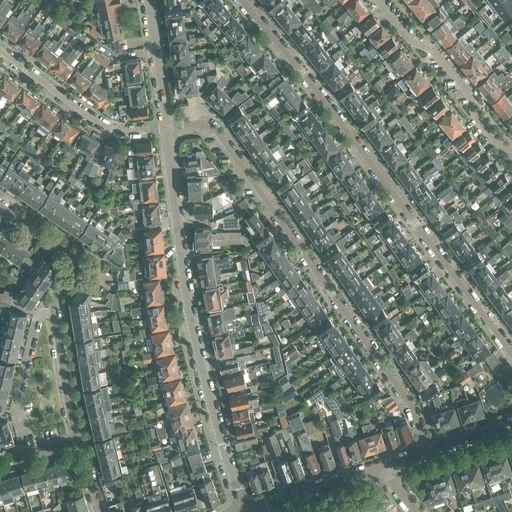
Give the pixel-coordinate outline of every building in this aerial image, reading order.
[(37,0),(34,0),(33,2),(41,8),(44,5),(42,3),(37,0)] [(96,0),(98,4),(97,4),(97,5),(98,5),(99,10),(98,10),(98,11),(99,10),(100,18),(103,17),(105,25),(101,26),(103,36),(107,35),(108,40),(120,37),(116,17),(123,15),(121,4),(122,4),(122,2),(121,2),(120,0),(96,0)] [(210,0),(203,6),(211,15),(223,4),(223,3),(223,2),(221,0),(210,0)] [(269,0),(265,3),(265,4),(266,5),(265,6),(267,8),(269,8),(272,12),(286,0),(269,0)] [(340,22),(341,21),(346,17),(363,3),(361,0),(360,0),(350,0),(344,5),(347,9),(336,18),(340,22)] [(414,10),(415,11),(428,0),(427,0),(410,0),(408,2),(411,6),(411,7),(413,10),(414,10)] [(422,19),(435,9),(428,0),(415,11),(416,12),(415,12),(418,16),(419,15),(422,19)] [(497,10),(509,0),(491,0),(490,1),(497,10)] [(511,0),(509,0),(497,10),(503,19),(511,12),(511,0)] [(309,1),(305,4),(313,14),(317,10),(309,1)] [(180,2),(164,5),(166,16),(182,13),(180,2)] [(0,26),(7,17),(5,16),(11,8),(5,3),(0,10),(0,26)] [(367,6),(365,6),(363,3),(346,17),(349,21),(354,17),(358,22),(370,11),(369,10),(369,9),(367,6)] [(223,4),(211,15),(218,23),(230,12),(227,9),(227,7),(225,5),(224,4),(223,4)] [(281,23),(293,12),(286,4),(274,14),(277,18),(277,19),(279,22),(281,22),(281,23)] [(343,4),(334,12),(337,16),(347,9),(343,4)] [(439,7),(422,21),(430,30),(447,16),(439,7)] [(309,9),(302,14),(306,18),(307,17),(312,13),(309,9)] [(4,32),(4,34),(7,36),(24,13),(21,11),(16,18),(12,15),(10,19),(9,18),(0,30),(4,32)] [(49,15),(58,21),(61,18),(52,11),(49,15)] [(191,15),(195,20),(200,17),(195,12),(191,15)] [(301,21),(293,12),(281,23),(282,23),(281,25),(283,27),(285,28),(288,31),(301,21)] [(24,13),(7,36),(11,39),(12,38),(16,41),(24,29),(23,29),(25,24),(30,17),(24,13)] [(220,25),(227,33),(239,23),(239,22),(239,21),(237,18),(235,18),(232,14),(220,25)] [(378,19),(376,19),(372,14),(357,27),(360,31),(363,29),(368,34),(380,24),(379,23),(379,21),(378,19)] [(438,38),(438,39),(464,18),(461,14),(452,22),(451,21),(447,25),(444,21),(432,31),(435,35),(434,35),(437,39),(438,38)] [(167,29),(184,27),(182,16),(166,18),(167,22),(166,23),(167,29)] [(70,24),(62,18),(59,22),(67,28),(70,24)] [(458,29),(466,21),(464,18),(438,39),(438,40),(441,44),(442,43),(445,47),(457,37),(453,33),(458,29)] [(480,21),(473,26),(480,34),(486,29),(480,21)] [(21,46),(24,49),(42,25),(37,22),(32,29),(29,27),(17,42),(21,45),(21,46)] [(71,23),(66,30),(74,36),(79,29),(71,23)] [(239,23),(227,33),(234,42),(247,31),(244,28),(244,26),(242,23),(240,24),(239,23)] [(297,42),(309,31),(302,23),(290,33),(293,37),(292,38),(295,41),(296,41),(297,42)] [(28,51),(29,51),(33,54),(41,42),(36,38),(45,27),(42,25),(24,49),(28,51)] [(369,51),(374,48),(389,35),(386,31),(386,30),(384,27),(383,27),(382,26),(370,36),(374,41),(366,48),(369,51)] [(98,38),(102,33),(93,27),(90,32),(98,38)] [(186,38),(184,27),(167,29),(169,36),(170,40),(186,38)] [(80,29),(76,34),(84,40),(88,35),(80,29)] [(96,41),(98,38),(87,30),(84,33),(96,41)] [(336,42),(339,39),(331,30),(328,32),(336,42)] [(490,38),(494,35),(491,30),(486,34),(490,38)] [(316,40),(309,31),(297,42),(298,42),(297,44),(299,47),(301,47),(304,50),(316,40)] [(507,32),(501,37),(506,42),(511,37),(507,32)] [(248,33),(236,44),(243,52),(255,42),(255,41),(255,39),(253,37),(251,37),(248,33)] [(396,41),(394,41),(391,37),(379,47),(382,51),(379,53),(383,59),(398,46),(398,45),(398,44),(396,41)] [(341,38),(337,42),(345,52),(350,49),(341,38)] [(452,55),(453,56),(469,43),(466,39),(461,43),(458,38),(446,48),(449,52),(449,53),(451,56),(452,55)] [(38,59),(41,61),(57,41),(54,39),(51,42),(48,39),(44,44),(43,43),(34,55),(38,57),(38,59)] [(88,53),(104,66),(114,53),(98,40),(88,53)] [(170,47),(171,54),(188,51),(186,40),(170,43),(171,47),(170,47)] [(312,60),(312,61),(325,51),(321,45),(322,44),(320,40),(305,52),(309,56),(308,58),(310,60),(312,60)] [(57,41),(41,61),(44,64),(46,64),(49,67),(58,55),(54,52),(60,44),(57,41)] [(256,42),(255,42),(243,52),(250,61),(262,51),(260,47),(260,45),(257,42),(256,42)] [(459,64),(471,54),(475,51),(469,43),(453,56),(453,57),(452,57),(455,61),(456,60),(459,64)] [(503,45),(494,52),(502,62),(511,55),(510,54),(503,45)] [(76,50),(58,74),(61,77),(63,77),(66,79),(75,68),(70,64),(81,50),(79,47),(76,50)] [(55,72),(58,74),(76,50),(73,48),(64,60),(60,56),(51,68),(54,70),(55,72)] [(337,58),(344,52),(341,48),(334,54),(337,58)] [(366,54),(369,51),(366,48),(359,53),(363,57),(366,54)] [(369,58),(377,52),(374,48),(369,51),(366,54),(369,58)] [(391,70),(394,66),(407,56),(406,55),(406,54),(404,52),(403,51),(400,48),(383,61),(391,70)] [(483,54),(483,53),(479,48),(475,51),(471,54),(473,55),(460,66),(463,70),(462,70),(466,74),(467,74),(480,64),(484,60),(486,58),(483,54)] [(174,65),(190,62),(188,51),(171,54),(172,61),(173,61),(174,65)] [(332,60),(325,51),(312,61),(313,62),(313,63),(315,66),(316,66),(319,70),(332,60)] [(252,63),(259,71),(271,61),(271,59),(269,56),(267,56),(264,52),(252,63)] [(407,57),(407,56),(394,66),(391,70),(398,78),(414,65),(411,61),(411,60),(409,57),(407,57)] [(125,72),(141,70),(141,69),(142,69),(142,63),(141,63),(140,59),(124,61),(113,65),(113,68),(125,66),(125,72)] [(484,60),(480,64),(467,74),(468,75),(467,76),(470,80),(471,79),(474,83),(487,72),(488,74),(493,70),(484,60)] [(221,61),(215,62),(217,74),(219,70),(224,63),(221,61)] [(271,61),(259,71),(266,80),(278,70),(275,66),(276,64),(274,62),(272,62),(271,61)] [(328,80),(341,70),(334,61),(321,71),(324,75),(324,77),(325,79),(327,79),(328,80)] [(235,67),(239,71),(245,66),(242,62),(235,67)] [(94,63),(90,67),(75,87),(78,90),(79,90),(83,92),(92,81),(87,77),(97,65),(94,63)] [(75,87),(90,67),(87,65),(81,73),(77,69),(68,81),(71,83),(71,85),(75,87)] [(174,68),(176,79),(194,77),(196,76),(194,65),(174,68)] [(249,71),(245,66),(239,71),(243,76),(249,71)] [(345,66),(341,70),(328,80),(328,81),(328,83),(330,85),(332,85),(335,89),(348,79),(345,76),(350,72),(345,66)] [(403,77),(410,86),(422,75),(422,74),(422,73),(420,71),(418,70),(415,67),(403,77)] [(482,94),(482,93),(483,94),(506,75),(511,71),(508,67),(497,76),(494,72),(489,76),(477,86),(480,89),(479,90),(482,94)] [(511,69),(511,71),(506,75),(483,94),(483,95),(486,98),(489,101),(502,91),(498,87),(511,75),(511,69)] [(142,71),(141,70),(125,72),(120,73),(122,81),(127,83),(143,81),(142,76),(143,76),(143,70),(142,71)] [(219,70),(217,74),(213,80),(218,83),(223,75),(224,73),(219,70)] [(369,70),(364,75),(369,81),(372,78),(373,75),(369,70)] [(280,72),(267,82),(274,90),(287,80),(286,79),(287,78),(285,75),(283,75),(280,72)] [(211,83),(213,80),(217,74),(198,76),(196,76),(194,77),(176,79),(176,81),(175,81),(176,89),(177,89),(178,98),(187,96),(187,97),(193,96),(200,95),(209,81),(211,83)] [(8,78),(4,75),(0,79),(0,98),(3,94),(13,81),(12,81),(12,79),(9,77),(8,78)] [(227,81),(227,79),(223,75),(218,83),(222,87),(227,81)] [(426,80),(427,79),(425,76),(423,76),(422,75),(410,86),(415,91),(410,95),(414,99),(419,96),(417,94),(429,84),(426,80)] [(278,95),(281,99),(294,89),(293,88),(294,87),(291,84),(290,84),(287,80),(274,90),(262,100),(266,105),(278,95)] [(13,82),(13,81),(3,94),(8,98),(6,101),(10,104),(21,88),(18,85),(17,84),(15,82),(13,82)] [(90,98),(99,105),(104,109),(110,101),(106,98),(105,88),(103,88),(94,81),(84,93),(85,94),(84,95),(89,99),(90,98)] [(342,99),(343,100),(356,90),(349,81),(336,91),(339,95),(339,97),(341,99),(342,99)] [(378,81),(372,85),(379,94),(385,90),(378,81)] [(255,91),(260,87),(256,82),(251,86),(255,91)] [(129,96),(145,93),(143,83),(127,85),(129,96)] [(218,83),(217,85),(206,98),(210,101),(210,103),(212,105),(214,105),(215,106),(226,93),(221,88),(222,87),(218,83)] [(263,91),(260,87),(255,91),(259,95),(263,91)] [(432,87),(419,98),(427,107),(428,106),(440,97),(439,96),(439,94),(437,92),(435,91),(432,87)] [(22,109),(32,96),(31,95),(31,94),(28,92),(27,92),(23,89),(11,105),(15,108),(17,105),(22,109)] [(286,112),(290,109),(302,99),(299,96),(300,94),(297,91),(296,91),(294,89),(281,99),(286,105),(282,108),(286,112)] [(364,101),(356,90),(343,100),(346,104),(345,106),(347,108),(349,108),(351,110),(364,101)] [(387,96),(391,101),(399,94),(395,90),(387,96)] [(231,98),(226,93),(215,106),(215,108),(218,110),(220,110),(224,113),(231,106),(232,107),(248,96),(246,92),(241,95),(237,91),(231,98)] [(496,110),(497,111),(511,98),(511,92),(507,97),(503,93),(491,103),(493,106),(493,108),(495,110),(496,110)] [(147,104),(145,93),(129,96),(131,107),(147,104)] [(32,96),(22,109),(19,113),(28,119),(41,102),(37,100),(37,98),(34,96),(32,96)] [(230,124),(231,124),(232,125),(247,114),(243,109),(252,102),(249,98),(225,115),(228,119),(227,121),(230,124)] [(429,108),(428,106),(427,107),(421,112),(426,117),(432,112),(436,117),(449,107),(448,106),(449,106),(445,102),(444,102),(441,98),(429,108)] [(511,98),(497,111),(497,113),(499,115),(500,115),(503,118),(511,111),(511,98)] [(302,99),(290,109),(297,118),(309,108),(306,104),(307,103),(305,100),(303,100),(302,99)] [(368,106),(364,101),(351,110),(351,111),(351,113),(353,115),(354,115),(357,119),(370,110),(373,108),(370,105),(368,106)] [(398,110),(393,103),(389,106),(394,113),(398,110)] [(37,120),(41,123),(51,110),(50,110),(50,108),(47,106),(46,106),(42,104),(29,120),(34,124),(37,120)] [(147,106),(126,109),(119,110),(120,115),(126,114),(127,119),(148,116),(147,106)] [(281,116),(274,107),(269,110),(276,120),(281,116)] [(445,130),(458,119),(457,118),(457,116),(455,114),(454,114),(450,109),(437,120),(436,118),(427,126),(430,130),(434,126),(435,127),(440,123),(445,130)] [(53,110),(51,111),(51,110),(41,123),(38,127),(46,133),(49,131),(60,117),(56,114),(56,112),(53,110)] [(314,114),(311,110),(298,120),(294,123),(300,131),(304,129),(317,119),(317,118),(317,117),(315,114),(314,114)] [(377,119),(370,110),(357,119),(358,120),(358,122),(360,125),(361,125),(364,128),(377,119)] [(238,133),(239,134),(252,125),(248,119),(251,117),(248,113),(247,114),(232,125),(235,129),(234,130),(236,133),(238,133)] [(266,120),(264,116),(255,123),(257,126),(266,120)] [(398,120),(396,116),(387,123),(390,126),(398,120)] [(400,119),(405,125),(410,122),(405,116),(400,119)] [(52,131),(61,137),(70,124),(69,124),(69,122),(66,120),(65,120),(61,118),(52,131)] [(277,121),(284,130),(288,126),(282,118),(277,121)] [(317,119),(304,129),(311,138),(324,128),(321,124),(322,123),(320,120),(318,120),(317,119)] [(459,120),(458,119),(445,130),(450,136),(444,141),(443,144),(446,148),(455,141),(453,139),(466,128),(462,124),(462,122),(461,120),(459,120)] [(372,139),(385,130),(379,121),(366,130),(368,134),(368,136),(370,138),(372,139)] [(412,124),(410,122),(405,125),(407,128),(413,135),(418,132),(412,124)] [(62,148),(67,151),(71,145),(70,144),(79,130),(75,128),(75,126),(72,124),(71,125),(70,124),(61,137),(67,142),(62,148)] [(245,143),(245,144),(259,134),(252,125),(239,134),(241,138),(241,140),(243,143),(245,143)] [(295,135),(288,126),(284,130),(291,139),(295,135)] [(394,137),(395,138),(398,135),(400,134),(403,132),(400,129),(392,134),(394,137)] [(312,140),(319,149),(332,139),(332,138),(332,137),(330,134),(329,134),(325,130),(312,140)] [(392,139),(385,130),(372,139),(373,140),(372,142),(374,144),(376,145),(379,148),(392,139)] [(470,131),(468,131),(468,130),(452,143),(460,152),(475,140),(472,135),(472,134),(470,131)] [(8,136),(13,140),(17,135),(11,131),(8,136)] [(83,151),(90,137),(90,136),(89,135),(86,133),(85,134),(81,131),(73,146),(71,145),(67,151),(72,154),(76,147),(83,151)] [(251,152),(252,153),(265,143),(261,137),(264,135),(262,132),(259,134),(245,144),(248,148),(248,149),(250,152),(251,152)] [(46,142),(51,135),(49,133),(43,140),(46,142)] [(17,135),(13,140),(19,144),(22,139),(17,135)] [(91,137),(90,137),(83,151),(92,156),(100,142),(96,140),(95,138),(93,137),(91,137)] [(2,144),(6,147),(10,141),(6,138),(2,144)] [(299,148),(305,144),(307,142),(303,138),(295,143),(299,148)] [(332,139),(319,149),(326,158),(339,148),(336,144),(336,142),(335,140),(333,140),(332,139)] [(10,141),(6,147),(15,153),(19,147),(10,141)] [(387,159),(400,150),(404,147),(401,143),(398,143),(396,145),(394,141),(381,150),(383,154),(383,156),(385,158),(387,159)] [(466,168),(470,165),(483,154),(481,153),(484,150),(481,146),(481,144),(479,142),(477,142),(476,141),(460,155),(467,163),(464,165),(466,168)] [(153,150),(153,147),(152,146),(151,142),(132,144),(132,143),(128,143),(128,147),(131,147),(132,148),(133,148),(133,155),(152,152),(152,151),(153,150)] [(256,158),(259,162),(272,153),(275,151),(273,147),(270,149),(265,143),(252,153),(252,154),(252,155),(254,158),(256,158)] [(431,143),(425,146),(430,157),(436,155),(431,143)] [(33,155),(36,150),(28,144),(24,148),(33,155)] [(308,148),(305,144),(299,148),(302,153),(308,148)] [(421,149),(418,145),(407,154),(410,158),(421,149)] [(108,171),(117,149),(109,146),(108,149),(104,148),(99,161),(103,163),(101,168),(108,171)] [(417,153),(420,158),(425,154),(421,149),(417,153)] [(327,160),(334,169),(347,159),(346,158),(347,157),(345,154),(343,154),(340,150),(327,160)] [(394,168),(407,159),(400,150),(387,159),(388,160),(387,162),(389,165),(391,165),(394,168)] [(197,158),(185,159),(186,170),(215,166),(211,161),(208,161),(207,159),(205,160),(205,155),(202,151),(196,152),(197,158)] [(483,154),(470,165),(475,170),(471,173),(474,177),(493,161),(490,157),(490,155),(488,153),(486,153),(485,152),(483,154)] [(262,168),(265,172),(279,162),(282,160),(279,157),(276,159),(272,153),(259,162),(259,163),(259,165),(261,168),(262,168)] [(138,167),(154,165),(154,164),(155,163),(154,160),(153,159),(152,154),(127,157),(128,162),(137,161),(138,167)] [(431,160),(440,171),(445,167),(436,156),(431,160)] [(1,164),(0,163),(0,174),(9,161),(5,158),(1,164)] [(119,164),(118,158),(114,159),(110,170),(114,169),(113,165),(119,164)] [(334,169),(341,178),(354,168),(351,164),(351,162),(350,160),(348,160),(347,159),(334,169)] [(269,177),(272,181),(285,172),(288,169),(286,166),(282,160),(279,162),(265,172),(266,172),(265,174),(267,177),(269,177)] [(84,172),(88,174),(93,162),(89,161),(84,172)] [(402,179),(415,170),(408,161),(395,170),(398,174),(398,176),(400,179),(402,179)] [(93,162),(88,174),(93,176),(98,164),(93,162)] [(482,183),(478,186),(482,191),(491,183),(490,182),(502,172),(499,168),(499,167),(496,163),(495,163),(494,162),(482,173),(477,177),(482,183)] [(305,165),(302,171),(304,173),(311,168),(307,163),(305,165)] [(154,166),(154,165),(138,167),(139,178),(155,176),(154,171),(155,170),(155,167),(154,166)] [(318,173),(322,170),(319,165),(314,169),(318,173)] [(4,184),(8,187),(18,173),(8,167),(0,178),(0,182),(4,185),(4,184)] [(215,176),(220,174),(216,168),(207,169),(207,176),(215,176)] [(21,170),(18,173),(8,187),(9,188),(9,189),(13,192),(14,191),(18,194),(27,180),(30,176),(21,169),(21,170)] [(105,183),(115,182),(114,169),(110,170),(105,183)] [(288,169),(285,172),(272,181),(272,182),(272,183),(274,187),(276,187),(279,191),(296,178),(289,169),(288,169)] [(312,170),(308,173),(315,182),(319,179),(312,170)] [(342,180),(349,189),(362,179),(361,178),(362,177),(360,174),(358,174),(355,170),(342,180)] [(422,179),(415,170),(402,179),(403,180),(402,181),(404,184),(406,185),(409,188),(422,179)] [(424,177),(425,178),(430,174),(431,173),(429,170),(422,175),(424,177)] [(507,176),(506,177),(504,174),(476,196),(479,200),(493,188),(496,192),(510,181),(509,180),(510,180),(507,176)] [(72,175),(68,180),(74,184),(77,179),(72,175)] [(186,176),(187,187),(206,187),(207,187),(207,180),(205,180),(204,176),(186,176)] [(140,190),(156,189),(156,188),(157,188),(157,183),(156,183),(155,178),(139,180),(140,190)] [(226,191),(231,189),(224,179),(219,181),(226,191)] [(362,179),(349,189),(356,198),(369,188),(366,184),(366,182),(364,180),(363,180),(362,179)] [(27,200),(37,186),(27,180),(18,194),(19,194),(18,195),(23,198),(23,197),(27,200)] [(454,180),(450,183),(453,188),(458,193),(462,190),(454,180)] [(415,199),(417,199),(430,190),(434,187),(430,181),(426,184),(423,181),(410,190),(413,194),(413,196),(415,199)] [(511,183),(511,182),(487,202),(490,206),(501,197),(504,201),(511,194),(511,183)] [(286,202),(287,202),(300,193),(294,183),(280,193),(283,197),(283,199),(285,202),(286,202)] [(52,189),(58,193),(62,189),(56,184),(52,189)] [(335,186),(334,184),(329,188),(336,198),(342,194),(340,190),(338,191),(334,187),(335,186)] [(450,185),(437,194),(440,198),(453,188),(450,185)] [(47,193),(37,186),(27,200),(28,201),(28,202),(32,205),(33,204),(37,207),(47,193)] [(206,187),(187,187),(187,198),(203,198),(203,191),(207,191),(206,187)] [(156,190),(156,189),(140,190),(141,198),(138,199),(139,202),(157,200),(157,196),(158,194),(158,191),(156,190)] [(235,198),(231,189),(226,191),(217,195),(221,204),(235,198)] [(361,211),(364,209),(377,199),(377,197),(375,194),(373,194),(370,190),(357,200),(355,203),(361,211)] [(437,199),(430,190),(417,199),(418,200),(417,202),(420,205),(421,205),(424,208),(437,199)] [(469,201),(462,190),(458,193),(466,203),(469,201)] [(293,211),(294,212),(307,202),(303,196),(306,194),(303,191),(300,193),(287,202),(290,207),(290,208),(291,211),(293,211)] [(452,197),(448,192),(442,197),(446,202),(452,197)] [(44,212),(49,215),(58,201),(49,194),(39,208),(40,209),(39,210),(44,213),(44,212)] [(319,199),(317,196),(310,200),(313,204),(319,199)] [(511,197),(506,202),(511,208),(500,218),(505,224),(511,217),(511,213),(511,212),(511,197)] [(242,209),(249,204),(244,198),(237,203),(242,209)] [(201,202),(201,204),(194,204),(194,209),(193,209),(193,214),(195,214),(195,216),(213,216),(212,202),(207,202),(206,199),(201,202)] [(378,200),(377,199),(364,209),(368,214),(365,216),(368,220),(384,208),(381,205),(381,203),(379,200),(378,200)] [(68,208),(58,201),(49,215),(49,216),(53,219),(54,219),(58,222),(68,208)] [(438,201),(425,210),(428,214),(428,216),(430,219),(432,219),(432,220),(445,210),(438,201)] [(143,215),(159,213),(159,212),(160,211),(160,208),(158,206),(158,202),(142,204),(139,205),(139,203),(133,204),(133,210),(142,209),(143,215)] [(299,220),(300,221),(314,212),(307,202),(294,212),(297,216),(296,218),(298,220),(299,220)] [(117,206),(104,207),(116,217),(118,217),(117,206)] [(245,207),(237,213),(237,216),(238,220),(248,213),(245,207)] [(63,225),(67,228),(77,214),(68,208),(58,222),(59,222),(58,223),(63,226),(63,225)] [(304,226),(307,231),(320,221),(333,212),(331,208),(321,215),(317,209),(314,212),(300,221),(301,222),(300,224),(302,226),(304,226)] [(385,210),(372,220),(379,229),(392,220),(391,219),(392,217),(390,214),(388,214),(385,210)] [(450,216),(445,210),(432,220),(432,222),(434,225),(436,225),(439,229),(454,217),(452,214),(450,216)] [(237,213),(237,211),(216,220),(216,229),(239,228),(237,216),(237,213)] [(247,225),(254,234),(254,235),(265,227),(258,217),(258,215),(256,212),(254,212),(254,211),(246,217),(250,223),(247,225)] [(159,214),(159,213),(143,215),(144,226),(160,224),(160,219),(161,218),(161,215),(159,214)] [(461,213),(460,214),(455,218),(457,221),(464,217),(461,213)] [(77,235),(87,221),(77,214),(67,228),(68,229),(72,232),(73,232),(77,235)] [(486,219),(483,215),(478,219),(481,223),(486,219)] [(310,236),(313,240),(327,230),(337,224),(334,220),(324,227),(320,221),(307,231),(307,233),(309,236),(310,236)] [(445,239),(447,239),(447,240),(464,227),(461,223),(458,224),(457,224),(454,220),(440,231),(443,234),(443,236),(445,239)] [(85,240),(89,243),(99,229),(89,222),(79,236),(80,237),(80,238),(84,241),(85,240)] [(381,231),(387,240),(400,231),(400,230),(400,228),(398,226),(397,226),(394,222),(381,231)] [(267,226),(266,225),(265,227),(254,235),(254,234),(252,236),(259,246),(273,235),(270,230),(270,229),(268,226),(267,226)] [(367,232),(363,225),(358,228),(363,234),(367,232)] [(491,225),(486,229),(492,236),(497,232),(491,225)] [(161,233),(161,228),(140,230),(142,242),(144,241),(162,239),(162,238),(163,237),(163,234),(161,233)] [(195,228),(195,239),(217,238),(217,239),(241,238),(241,236),(240,232),(216,232),(217,234),(211,234),(211,228),(195,228)] [(1,229),(0,230),(0,229),(0,249),(9,236),(5,233),(5,232),(1,229)] [(108,236),(99,229),(89,243),(89,244),(93,248),(94,247),(98,250),(108,236)] [(317,245),(320,250),(341,235),(338,231),(331,236),(327,230),(313,240),(314,241),(314,242),(315,245),(317,245)] [(400,231),(387,240),(394,249),(407,240),(404,236),(405,234),(403,232),(401,232),(400,231)] [(455,251),(468,241),(462,232),(449,242),(452,246),(451,248),(453,250),(455,250),(455,251)] [(348,239),(345,235),(338,240),(341,244),(342,243),(348,239)] [(10,236),(9,236),(0,249),(0,250),(9,256),(19,242),(14,239),(15,239),(10,236)] [(98,250),(97,251),(107,257),(108,257),(107,256),(115,246),(117,243),(108,236),(98,250)] [(217,238),(195,239),(196,250),(211,250),(211,245),(223,245),(228,243),(242,243),(242,241),(241,238),(217,239),(217,238)] [(273,238),(259,248),(266,258),(280,248),(279,247),(280,246),(278,243),(276,242),(273,238)] [(494,238),(483,246),(484,247),(486,246),(487,246),(489,245),(492,245),(493,245),(495,244),(497,242),(494,238)] [(163,241),(162,240),(162,239),(144,241),(144,248),(146,248),(147,253),(163,251),(163,245),(164,244),(163,241)] [(125,258),(120,254),(122,251),(121,249),(123,246),(123,242),(120,240),(117,243),(115,246),(107,256),(108,257),(120,265),(121,263),(122,263),(123,262),(122,262),(125,258)] [(326,260),(328,260),(328,261),(342,252),(345,250),(346,249),(342,243),(341,244),(338,240),(335,242),(322,252),(325,256),(324,258),(326,260)] [(475,250),(468,241),(455,251),(456,252),(456,254),(458,256),(459,256),(462,260),(475,250)] [(19,242),(9,256),(18,263),(28,249),(24,246),(24,245),(20,242),(19,243),(19,242)] [(409,242),(396,251),(402,260),(415,251),(415,250),(415,248),(414,246),(412,246),(409,242)] [(347,253),(356,247),(355,244),(354,243),(346,249),(345,250),(347,253)] [(268,262),(272,267),(287,257),(286,257),(287,255),(284,252),(283,252),(280,248),(266,258),(262,261),(264,264),(268,262)] [(381,261),(385,258),(378,248),(373,251),(381,261)] [(468,268),(471,271),(484,262),(483,261),(489,256),(488,257),(481,248),(476,252),(476,253),(464,262),(465,263),(464,265),(466,268),(468,268)] [(335,270),(335,271),(349,261),(345,255),(347,253),(345,250),(342,252),(328,261),(331,265),(331,267),(333,270),(335,270)] [(258,254),(256,251),(249,255),(252,259),(258,254)] [(416,252),(415,251),(402,260),(409,269),(422,260),(419,256),(420,254),(418,252),(416,252)] [(166,259),(164,258),(163,252),(145,255),(143,256),(144,260),(145,259),(146,266),(165,264),(165,263),(166,262),(166,259)] [(198,266),(199,266),(199,267),(225,263),(230,262),(229,256),(224,257),(224,258),(220,259),(219,254),(198,257),(198,262),(197,262),(198,266)] [(352,259),(354,262),(361,258),(359,254),(352,259)] [(30,259),(31,258),(26,255),(23,260),(33,267),(36,263),(30,259)] [(381,261),(383,264),(390,259),(388,256),(385,258),(381,261)] [(497,260),(494,256),(487,261),(490,265),(497,260)] [(287,257),(272,267),(279,277),(293,267),(293,266),(293,265),(291,262),(290,261),(287,257)] [(43,259),(36,269),(51,279),(54,275),(55,275),(58,271),(57,270),(58,269),(49,264),(50,263),(45,260),(43,259)] [(341,279),(342,280),(355,270),(351,264),(354,262),(352,259),(349,261),(335,271),(338,275),(337,276),(339,279),(341,279)] [(225,263),(199,267),(201,277),(221,273),(220,268),(226,267),(226,268),(231,267),(230,262),(225,263)] [(428,266),(426,263),(425,263),(424,262),(411,271),(418,281),(431,271),(428,268),(428,266)] [(358,268),(361,272),(368,267),(365,263),(358,268)] [(144,267),(145,278),(166,275),(166,271),(167,270),(166,266),(165,265),(165,264),(146,266),(144,267)] [(479,282),(492,273),(485,264),(472,273),(475,278),(475,279),(477,282),(479,282)] [(282,281),(286,286),(300,276),(300,274),(298,271),(296,271),(293,267),(279,277),(269,284),(271,287),(273,287),(282,281)] [(392,268),(388,271),(395,281),(399,278),(392,268)] [(51,279),(36,269),(29,278),(44,289),(47,284),(48,285),(51,280),(50,280),(51,279)] [(7,279),(8,278),(10,274),(4,270),(1,274),(7,279)] [(346,289),(348,289),(362,280),(355,270),(342,280),(345,284),(344,286),(346,289)] [(501,280),(502,281),(507,277),(511,274),(508,271),(500,277),(499,276),(496,278),(492,273),(479,282),(480,283),(479,285),(481,288),(483,288),(486,291),(501,280)] [(202,282),(202,287),(219,284),(218,279),(233,277),(232,272),(221,273),(201,277),(201,278),(200,278),(201,282),(202,282)] [(253,272),(251,273),(253,281),(259,276),(258,275),(253,272)] [(11,273),(10,274),(8,278),(14,282),(18,278),(11,273)] [(419,283),(426,292),(439,282),(438,282),(439,280),(437,278),(435,278),(432,273),(419,283)] [(511,273),(511,274),(507,277),(502,281),(504,284),(509,281),(509,280),(511,277),(511,273)] [(288,290),(292,296),(307,285),(306,285),(307,283),(305,280),(303,280),(300,276),(286,286),(277,292),(280,296),(288,290)] [(352,295),(355,299),(369,289),(372,287),(366,277),(362,280),(348,289),(349,291),(349,292),(351,295),(352,295)] [(29,278),(23,288),(38,298),(39,295),(40,296),(45,290),(44,289),(29,278)] [(162,283),(160,284),(159,278),(143,281),(143,278),(137,279),(134,280),(135,286),(135,288),(143,286),(144,293),(163,290),(162,283)] [(135,286),(134,280),(131,280),(117,282),(118,289),(130,287),(135,286)] [(245,291),(252,290),(249,280),(243,281),(245,291)] [(414,281),(401,290),(404,293),(416,284),(414,281)] [(439,282),(426,292),(433,301),(446,291),(443,288),(443,286),(441,284),(440,283),(439,282)] [(507,293),(500,284),(487,294),(490,298),(490,299),(492,302),(494,302),(494,303),(507,293)] [(292,296),(299,305),(313,295),(313,294),(313,293),(311,289),(309,289),(307,285),(292,296)] [(82,286),(73,299),(74,302),(74,303),(89,300),(93,294),(96,296),(99,292),(92,287),(90,291),(82,286)] [(205,299),(205,300),(221,297),(219,290),(223,290),(223,286),(219,286),(203,289),(204,294),(203,295),(203,297),(205,299)] [(37,299),(38,298),(23,288),(18,294),(16,293),(14,296),(31,308),(34,303),(35,304),(38,300),(37,299)] [(359,304),(362,308),(375,299),(378,296),(376,293),(373,295),(369,289),(355,299),(355,301),(357,304),(359,304)] [(0,300),(11,304),(12,297),(11,296),(13,292),(11,291),(5,290),(2,293),(0,292),(0,300)] [(163,290),(144,293),(146,304),(163,302),(162,296),(164,296),(163,290)] [(507,293),(494,303),(494,305),(496,308),(498,308),(501,312),(511,303),(511,299),(511,298),(511,297),(511,291),(511,290),(507,293)] [(113,299),(112,293),(109,291),(101,304),(111,306),(113,299)] [(434,303),(441,312),(454,302),(453,302),(454,300),(452,298),(450,297),(447,293),(434,303)] [(301,309),(306,314),(320,304),(320,302),(318,299),(316,299),(313,295),(299,305),(291,311),(293,314),(301,309)] [(125,310),(122,297),(116,298),(118,308),(118,311),(125,310)] [(221,297),(205,300),(205,301),(204,302),(205,305),(206,306),(207,311),(223,307),(226,306),(225,302),(222,303),(221,297)] [(365,313),(368,318),(382,308),(375,299),(362,308),(362,309),(362,310),(364,313),(365,313)] [(72,314),(72,315),(90,312),(89,300),(74,303),(74,302),(70,303),(71,308),(70,308),(71,314),(72,314)] [(258,313),(269,308),(264,301),(255,302),(258,313)] [(454,302),(441,312),(447,321),(460,311),(458,308),(458,306),(456,304),(455,303),(454,302)] [(164,309),(163,303),(143,307),(141,306),(130,308),(131,315),(141,313),(148,313),(149,318),(167,315),(166,308),(164,309)] [(323,308),(320,304),(306,314),(312,324),(327,314),(326,313),(326,311),(324,308),(323,308)] [(509,323),(511,320),(511,306),(502,314),(505,317),(505,319),(507,322),(508,322),(509,323)] [(6,321),(24,326),(24,325),(26,324),(26,321),(25,319),(27,314),(0,307),(0,312),(3,314),(1,320),(6,321)] [(399,311),(396,307),(389,312),(392,315),(399,311)] [(263,324),(269,323),(265,315),(271,311),(269,308),(258,313),(258,314),(260,325),(261,325),(263,324)] [(386,314),(382,308),(368,318),(369,318),(368,320),(370,323),(372,322),(375,327),(392,315),(389,312),(386,314)] [(207,319),(208,321),(209,322),(210,323),(225,320),(223,309),(207,313),(208,317),(207,319)] [(73,325),(74,325),(74,326),(92,323),(91,316),(95,316),(94,311),(90,312),(72,315),(73,320),(72,320),(73,325)] [(393,317),(396,321),(403,316),(400,312),(393,317)] [(449,323),(456,332),(469,322),(468,322),(469,320),(467,318),(465,317),(462,313),(449,323)] [(258,314),(250,315),(253,326),(260,325),(258,314)] [(168,321),(167,315),(149,318),(145,319),(146,327),(150,326),(151,330),(168,327),(167,321),(168,321)] [(311,342),(316,339),(335,325),(332,321),(332,319),(330,317),(329,317),(328,316),(314,326),(318,332),(309,339),(311,342)] [(211,330),(212,334),(228,331),(232,330),(232,331),(241,329),(240,325),(233,326),(234,324),(233,320),(231,319),(225,320),(210,323),(210,325),(209,326),(209,329),(211,330)] [(288,319),(285,319),(281,321),(286,328),(291,324),(288,319)] [(383,339),(397,329),(390,319),(377,329),(380,333),(379,335),(381,338),(383,338),(383,339)] [(23,331),(24,326),(6,321),(3,333),(22,337),(21,336),(23,335),(24,332),(23,331)] [(131,333),(129,322),(121,324),(124,334),(131,333)] [(469,323),(469,322),(456,332),(451,336),(456,342),(456,343),(459,341),(460,343),(475,331),(473,328),(473,326),(471,323),(469,323)] [(75,337),(76,338),(98,334),(97,327),(96,323),(92,323),(74,326),(75,331),(73,331),(74,337),(75,337)] [(263,324),(265,333),(273,331),(269,323),(263,324)] [(256,337),(263,336),(261,325),(260,325),(254,326),(256,337)] [(316,339),(322,349),(327,345),(342,335),(339,331),(339,329),(337,326),(335,326),(335,325),(316,339)] [(406,334),(408,337),(418,330),(415,327),(406,334)] [(213,345),(215,346),(215,347),(234,343),(233,338),(245,335),(244,328),(241,329),(232,331),(231,334),(228,333),(212,336),(214,341),(213,343),(213,345)] [(153,337),(154,344),(171,340),(171,339),(172,338),(171,334),(169,333),(168,329),(150,333),(151,337),(153,337)] [(404,339),(397,329),(383,339),(384,339),(383,341),(386,344),(387,344),(390,348),(404,339)] [(398,359),(411,350),(415,347),(411,341),(420,334),(418,330),(408,337),(409,338),(392,350),(394,354),(394,356),(396,359),(398,359)] [(21,338),(22,337),(3,333),(2,337),(0,336),(0,343),(0,344),(18,348),(20,343),(21,343),(22,339),(21,338)] [(464,343),(471,352),(484,342),(483,342),(484,340),(482,337),(480,337),(477,333),(464,343)] [(327,345),(334,354),(348,344),(345,340),(346,338),(344,336),(342,336),(342,335),(327,345)] [(95,350),(100,349),(102,349),(100,337),(76,341),(77,346),(76,348),(77,351),(78,352),(78,353),(95,350)] [(173,345),(172,341),(171,340),(154,344),(156,350),(154,351),(155,355),(173,351),(172,346),(173,345)] [(484,342),(471,352),(477,361),(490,351),(488,348),(488,346),(486,343),(484,343),(484,342)] [(234,343),(215,347),(215,348),(214,350),(215,352),(216,353),(217,358),(242,352),(244,353),(251,352),(249,346),(236,349),(234,343)] [(19,351),(18,349),(18,348),(0,344),(0,345),(0,356),(16,360),(17,355),(18,354),(19,351)] [(273,345),(276,361),(282,360),(280,344),(273,345)] [(329,367),(331,370),(341,364),(355,354),(352,350),(352,348),(350,345),(349,345),(348,344),(334,354),(329,358),(334,364),(329,367)] [(440,347),(434,351),(439,358),(445,354),(440,347)] [(100,349),(95,350),(78,353),(79,358),(78,359),(78,362),(80,363),(79,364),(99,361),(102,361),(100,349)] [(418,359),(411,350),(398,359),(399,360),(398,362),(400,365),(402,365),(405,369),(418,359)] [(456,356),(453,351),(448,354),(451,359),(456,356)] [(484,358),(488,363),(497,357),(493,352),(484,358)] [(156,362),(158,362),(160,368),(176,364),(176,363),(177,362),(177,359),(175,358),(174,353),(155,358),(156,362)] [(237,357),(219,361),(220,366),(219,368),(220,371),(222,372),(222,373),(246,367),(244,361),(251,359),(249,354),(237,357)] [(341,364),(347,373),(362,363),(359,359),(359,357),(357,355),(355,354),(341,364)] [(297,366),(290,357),(289,358),(285,361),(287,373),(297,366)] [(501,362),(497,357),(488,363),(492,368),(501,362)] [(0,372),(12,375),(13,374),(14,370),(13,369),(15,364),(0,360),(0,372)] [(431,367),(426,361),(420,360),(406,371),(409,375),(408,376),(410,379),(412,379),(412,380),(426,370),(431,367)] [(81,371),(82,376),(99,373),(98,368),(100,368),(99,361),(79,364),(80,365),(79,366),(80,370),(81,371)] [(269,365),(274,379),(284,372),(282,362),(269,365)] [(492,368),(495,373),(504,367),(501,362),(492,368)] [(362,363),(347,373),(354,383),(368,372),(366,369),(366,367),(364,364),(362,364),(362,363)] [(177,365),(176,364),(160,368),(161,375),(160,375),(161,380),(179,376),(178,371),(179,369),(178,366),(177,365)] [(474,367),(466,372),(470,377),(477,372),(474,367)] [(499,378),(508,372),(504,367),(495,373),(499,378)] [(432,376),(435,379),(445,372),(442,369),(432,376)] [(432,380),(426,370),(412,380),(413,381),(413,382),(415,385),(416,385),(419,389),(432,380)] [(11,380),(12,375),(0,372),(0,384),(10,387),(9,386),(11,385),(11,382),(11,380)] [(99,373),(82,376),(81,378),(81,381),(83,382),(84,388),(107,384),(106,372),(99,373)] [(226,378),(224,378),(225,385),(227,384),(228,390),(237,388),(237,389),(246,387),(243,372),(225,377),(226,378)] [(361,392),(362,391),(375,382),(372,378),(373,376),(370,373),(369,373),(368,372),(354,383),(361,392)] [(462,385),(471,378),(466,372),(457,379),(462,385)] [(278,380),(282,391),(289,386),(292,384),(285,375),(278,380)] [(166,393),(183,389),(182,388),(183,387),(182,383),(181,382),(180,377),(161,382),(162,387),(164,386),(166,393)] [(467,382),(472,388),(475,385),(470,379),(467,382)] [(377,381),(376,381),(375,382),(362,391),(369,401),(383,390),(380,386),(380,384),(378,381),(377,381)] [(426,400),(427,400),(443,389),(438,381),(435,381),(420,391),(423,395),(423,397),(425,400),(426,400)] [(335,382),(327,387),(331,392),(338,387),(335,382)] [(508,397),(499,384),(497,382),(485,392),(483,389),(479,392),(484,410),(492,404),(494,407),(508,397)] [(9,388),(10,387),(0,384),(0,396),(6,398),(8,393),(9,392),(10,389),(9,388)] [(103,399),(107,398),(109,398),(106,386),(84,391),(85,397),(85,398),(85,401),(87,402),(87,403),(103,399)] [(296,395),(289,386),(282,391),(280,393),(281,400),(283,405),(296,395)] [(325,387),(313,395),(316,400),(328,392),(325,387)] [(183,390),(183,389),(166,393),(168,400),(166,400),(167,405),(185,400),(184,395),(185,394),(184,390),(183,390)] [(252,404),(253,406),(258,405),(256,398),(249,400),(247,392),(230,396),(230,398),(229,400),(230,402),(231,403),(232,408),(245,405),(246,406),(252,404)] [(340,392),(334,397),(341,406),(347,402),(340,392)] [(440,403),(441,406),(448,426),(459,423),(453,405),(447,407),(446,404),(445,404),(442,395),(438,397),(440,403)] [(391,396),(381,399),(387,408),(395,402),(391,396)] [(466,397),(456,401),(462,422),(467,420),(469,421),(472,420),(472,419),(474,418),(475,419),(478,418),(479,416),(484,415),(479,399),(468,403),(466,397)] [(110,402),(108,403),(107,398),(103,399),(87,403),(88,408),(87,409),(88,413),(89,414),(88,415),(106,411),(110,410),(112,409),(110,402)] [(341,411),(333,399),(327,403),(334,413),(336,413),(341,411)] [(283,405),(281,400),(275,402),(279,416),(286,415),(283,405)] [(361,405),(363,412),(375,408),(373,401),(361,405)] [(172,417),(189,413),(189,412),(190,411),(189,407),(187,406),(186,402),(168,406),(169,411),(171,411),(172,417)] [(387,408),(390,412),(398,406),(395,402),(387,408)] [(433,419),(437,430),(448,426),(441,406),(440,403),(436,404),(436,405),(434,406),(436,411),(431,412),(432,414),(431,415),(432,418),(433,419)] [(253,407),(253,406),(232,411),(233,416),(232,418),(232,420),(234,421),(235,423),(249,419),(250,420),(254,419),(253,411),(260,410),(259,405),(258,405),(253,407)] [(341,411),(336,413),(337,418),(349,415),(348,409),(341,411)] [(110,410),(106,411),(88,415),(90,415),(89,417),(90,420),(91,421),(92,426),(108,422),(113,421),(123,419),(122,414),(112,416),(110,410)] [(189,414),(189,413),(172,417),(174,424),(172,424),(174,429),(192,424),(191,419),(192,418),(191,415),(189,414)] [(316,428),(322,426),(319,418),(313,420),(316,428)] [(395,444),(396,443),(398,442),(393,427),(391,421),(385,423),(383,418),(378,419),(379,423),(382,432),(387,446),(392,444),(393,445),(395,444)] [(317,431),(313,419),(304,422),(308,434),(317,431)] [(288,428),(289,431),(304,426),(302,420),(290,427),(288,428)] [(410,440),(410,439),(412,438),(407,422),(401,424),(399,420),(394,422),(400,442),(404,441),(404,442),(410,440)] [(0,431),(4,446),(6,445),(7,447),(13,445),(12,443),(14,443),(7,421),(0,423),(0,431)] [(108,422),(92,426),(92,427),(91,428),(92,431),(93,432),(95,438),(126,430),(125,426),(114,428),(113,421),(108,422)] [(132,429),(142,427),(141,421),(130,423),(132,429)] [(257,421),(235,426),(236,427),(235,429),(235,432),(237,433),(238,437),(256,433),(256,435),(265,433),(270,432),(269,426),(258,428),(257,421)] [(290,427),(288,421),(281,423),(283,429),(288,428),(290,427)] [(371,423),(366,424),(375,450),(379,449),(380,449),(382,449),(383,447),(385,447),(380,432),(382,432),(379,423),(371,425),(371,423)] [(375,450),(366,424),(362,426),(365,436),(359,438),(364,453),(365,453),(366,454),(371,452),(371,451),(375,450)] [(344,433),(347,441),(352,458),(354,457),(355,458),(357,457),(358,455),(362,454),(352,425),(347,427),(348,432),(344,433)] [(179,441),(195,437),(195,436),(196,435),(195,432),(194,431),(192,426),(171,431),(172,436),(177,435),(179,441)] [(153,428),(147,429),(150,440),(156,438),(153,428)] [(310,472),(320,469),(306,431),(298,434),(305,454),(304,455),(310,472)] [(274,432),(264,435),(271,455),(281,451),(274,432)] [(335,446),(340,463),(350,459),(342,434),(340,435),(341,437),(338,438),(340,444),(335,446)] [(97,448),(98,453),(116,448),(120,447),(119,443),(120,443),(118,436),(113,437),(96,441),(96,443),(95,444),(96,447),(97,448)] [(196,438),(195,437),(179,441),(180,448),(179,448),(180,453),(198,448),(197,443),(198,442),(197,439),(196,438)] [(235,443),(236,450),(259,445),(257,438),(235,443)] [(289,462),(295,477),(304,474),(292,440),(289,441),(290,443),(288,443),(294,460),(289,462)] [(260,446),(263,455),(268,454),(265,444),(260,446)] [(100,459),(101,464),(119,460),(116,448),(98,453),(99,454),(98,455),(99,458),(100,459)] [(320,457),(324,468),(335,464),(330,448),(321,451),(320,448),(316,450),(319,458),(320,457)] [(200,450),(187,453),(189,459),(202,455),(200,450)] [(245,461),(251,459),(249,453),(243,455),(245,461)] [(494,460),(499,477),(511,473),(505,456),(504,457),(503,454),(496,457),(496,459),(494,460)] [(180,455),(172,457),(174,466),(182,463),(180,455)] [(202,455),(189,459),(191,465),(203,461),(202,455)] [(264,487),(274,484),(265,461),(259,463),(257,457),(253,459),(264,487)] [(279,472),(282,481),(293,478),(286,460),(278,463),(276,458),(271,461),(275,473),(279,472)] [(501,481),(499,477),(494,460),(491,461),(491,458),(483,461),(484,463),(482,464),(486,475),(489,485),(501,481)] [(245,471),(253,491),(264,487),(253,459),(248,460),(251,469),(245,471)] [(104,476),(122,471),(119,460),(101,464),(101,465),(101,466),(102,470),(103,471),(104,476)] [(172,460),(166,462),(160,464),(162,470),(174,466),(172,460)] [(62,462),(61,463),(56,464),(61,482),(61,485),(66,484),(65,481),(76,478),(75,476),(76,475),(75,472),(74,471),(74,469),(70,470),(68,461),(66,462),(65,461),(62,462)] [(203,461),(191,465),(193,470),(195,469),(205,466),(205,465),(203,461)] [(468,468),(466,469),(471,486),(483,482),(477,465),(476,466),(475,463),(468,466),(468,468)] [(53,484),(61,482),(56,464),(55,465),(54,464),(50,465),(50,466),(45,467),(49,485),(50,489),(55,488),(53,484)] [(146,468),(148,471),(160,511),(173,511),(166,488),(160,490),(158,485),(164,483),(158,464),(146,468)] [(205,466),(195,469),(197,475),(202,473),(207,471),(205,466)] [(38,469),(34,470),(38,488),(39,492),(41,498),(45,497),(43,491),(50,489),(49,485),(45,467),(44,467),(43,467),(39,468),(38,469)] [(473,490),(471,486),(466,469),(463,470),(463,467),(455,470),(456,472),(454,472),(460,489),(466,487),(468,492),(473,490)] [(39,492),(38,488),(34,470),(33,470),(31,470),(28,470),(27,472),(22,473),(30,505),(34,504),(32,494),(39,492)] [(145,503),(147,511),(160,511),(148,471),(141,473),(148,494),(150,494),(152,501),(145,503)] [(179,480),(191,477),(189,471),(178,475),(179,480)] [(204,500),(206,504),(218,500),(211,478),(210,479),(210,476),(210,474),(209,473),(207,471),(202,473),(197,475),(191,477),(194,484),(199,482),(203,495),(204,500)] [(438,478),(443,495),(455,491),(449,474),(448,475),(447,472),(440,475),(441,477),(438,478)] [(12,476),(7,478),(13,496),(13,498),(25,494),(18,474),(17,475),(16,474),(12,475),(12,476)] [(119,481),(117,474),(101,479),(102,485),(119,481)] [(445,500),(443,495),(438,478),(435,479),(435,476),(427,479),(428,481),(427,481),(429,491),(427,491),(429,498),(424,500),(428,506),(445,500)] [(0,494),(2,499),(13,496),(7,478),(6,478),(5,477),(1,479),(1,480),(0,480),(0,494)] [(182,491),(188,510),(198,507),(198,505),(199,505),(193,487),(186,489),(185,485),(180,486),(182,491)] [(178,511),(181,511),(188,510),(182,491),(180,486),(170,490),(177,511),(178,511)] [(68,491),(63,493),(64,494),(66,500),(73,498),(71,492),(68,491)] [(83,495),(66,501),(69,511),(87,506),(83,495)] [(110,511),(124,511),(121,501),(108,506),(110,511)] [(144,511),(143,510),(144,509),(142,502),(135,504),(136,506),(130,508),(131,511),(126,511),(144,511)]
